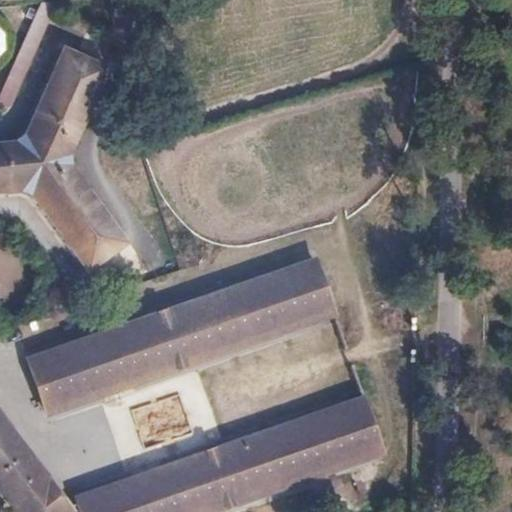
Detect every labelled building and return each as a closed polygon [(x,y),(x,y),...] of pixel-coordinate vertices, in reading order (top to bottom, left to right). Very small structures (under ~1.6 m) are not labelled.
[(49,70),(60,45),(58,44),(67,23),(36,10),(10,71),(26,78),(33,63),(49,70)] [(15,138),(0,139),(0,185),(18,184),(32,190),(84,268),(125,242),(71,164),(70,150),(109,66),(66,46),(30,129),(15,138)] [(315,266),(30,366),(44,409),(330,310),(315,266)] [(363,402),(77,502),(80,511),(193,511),(379,448),(363,402)] [(0,420),(0,485),(20,511),(66,511),(69,510),(0,420)]
